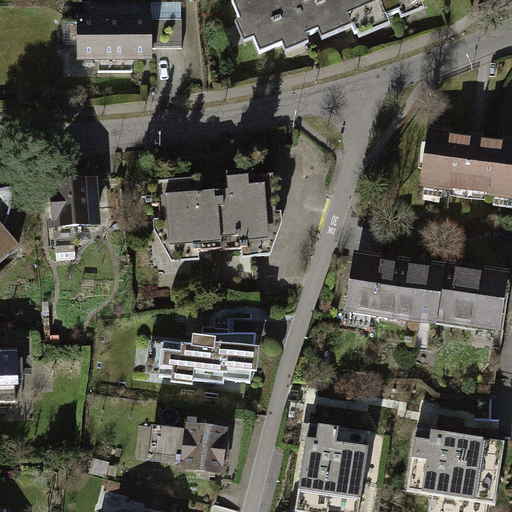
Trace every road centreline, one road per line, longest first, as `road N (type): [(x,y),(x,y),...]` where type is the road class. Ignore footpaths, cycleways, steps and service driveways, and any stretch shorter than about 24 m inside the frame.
road 1 (residential): [(356,90),(359,140),(247,511)]
road 2 (residential): [(356,90),(177,126),(0,141)]
road 3 (residential): [(511,32),(356,90)]
